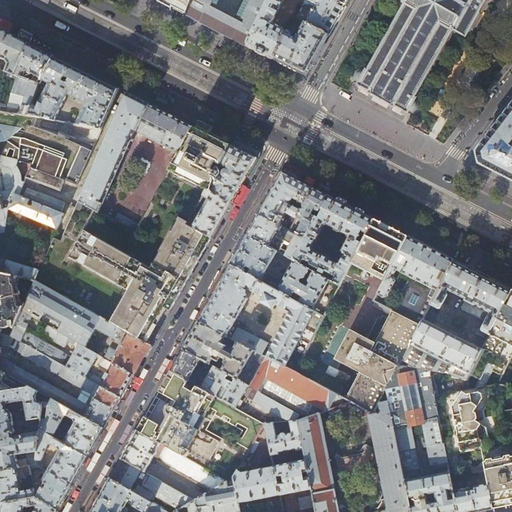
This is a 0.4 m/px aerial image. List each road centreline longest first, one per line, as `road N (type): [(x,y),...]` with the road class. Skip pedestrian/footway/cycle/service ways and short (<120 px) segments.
road 1 (primary): [(0,0),(281,142)]
road 2 (primary): [(281,142),(511,256)]
road 3 (primary): [(301,109),(80,0)]
road 4 (primary): [(435,178),(301,109)]
road 5 (residential): [(364,0),(301,109)]
road 6 (residential): [(435,178),(511,80)]
